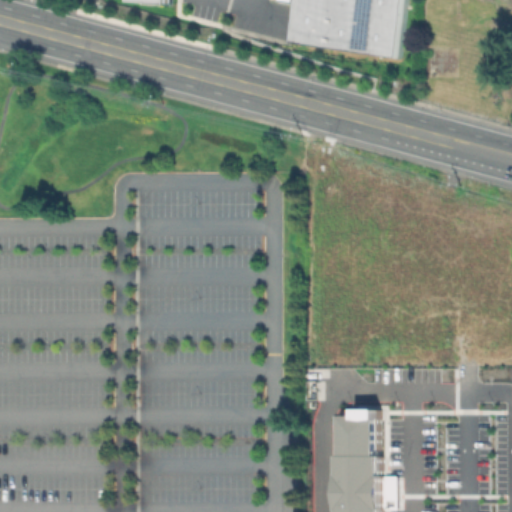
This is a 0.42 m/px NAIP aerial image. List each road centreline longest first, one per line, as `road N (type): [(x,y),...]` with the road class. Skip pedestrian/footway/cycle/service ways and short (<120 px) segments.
road 1 (secondary): [(209,76),(444,140)]
road 2 (secondary): [(78,43),(209,76)]
